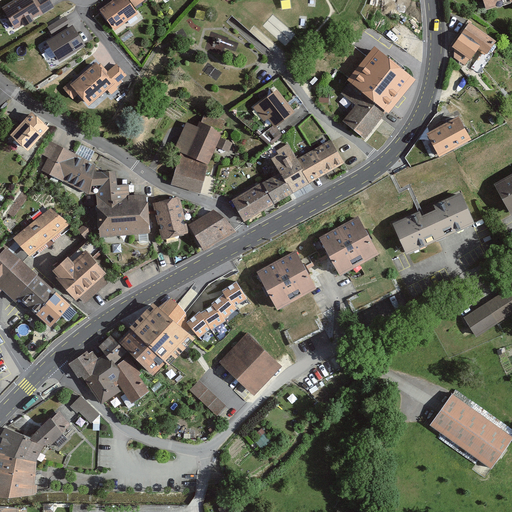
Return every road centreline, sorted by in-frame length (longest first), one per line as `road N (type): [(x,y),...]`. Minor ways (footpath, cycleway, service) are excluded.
road 1 (residential): [(54,360),(132,434),(206,451),(275,384),(325,354),(343,328),(511,247)]
road 2 (residential): [(0,79),(156,181),(225,211),(247,240)]
road 3 (primary): [(247,240),(114,313),(54,360)]
road 4 (primary): [(433,0),(429,91),(412,128),(382,162)]
road 5 (primary): [(382,162),(247,240)]
road 6 (residential): [(276,64),(323,119),(382,162)]
